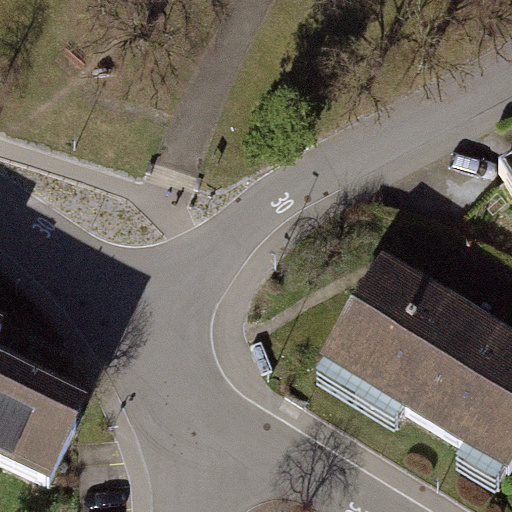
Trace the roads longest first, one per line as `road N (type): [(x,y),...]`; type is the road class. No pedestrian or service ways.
road 1 (residential): [(511,74),(304,191),(208,259),(185,305),(177,378)]
road 2 (residential): [(177,378),(54,246),(0,213)]
road 3 (residential): [(177,378),(250,442),(361,511)]
road 4 (residential): [(188,511),(177,378)]
